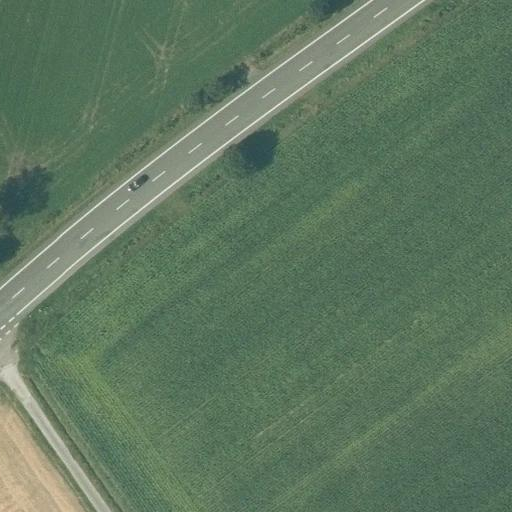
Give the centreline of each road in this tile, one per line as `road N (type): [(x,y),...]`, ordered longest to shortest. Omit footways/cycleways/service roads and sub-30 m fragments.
road 1 (secondary): [(405,0),(159,180),(0,310)]
road 2 (unclassified): [(114,511),(0,353)]
